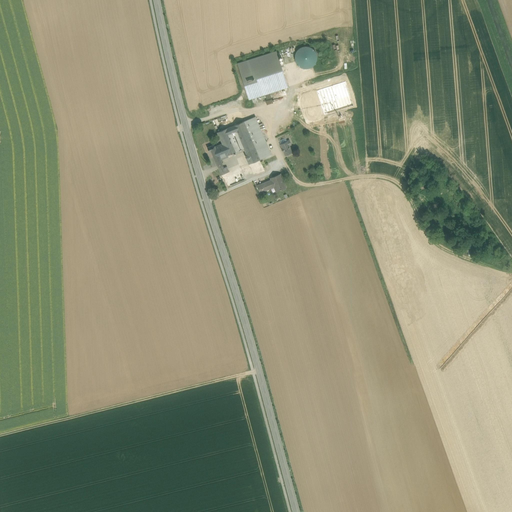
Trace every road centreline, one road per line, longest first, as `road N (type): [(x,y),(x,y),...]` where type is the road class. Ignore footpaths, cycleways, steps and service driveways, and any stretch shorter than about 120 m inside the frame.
road 1 (tertiary): [(157,0),(195,164),(296,511)]
road 2 (track): [(0,435),(258,369)]
road 3 (track): [(206,198),(283,170),(307,184),(372,174),(400,183),(418,204)]
road 4 (track): [(185,123),(235,109),(256,113),(283,170)]
